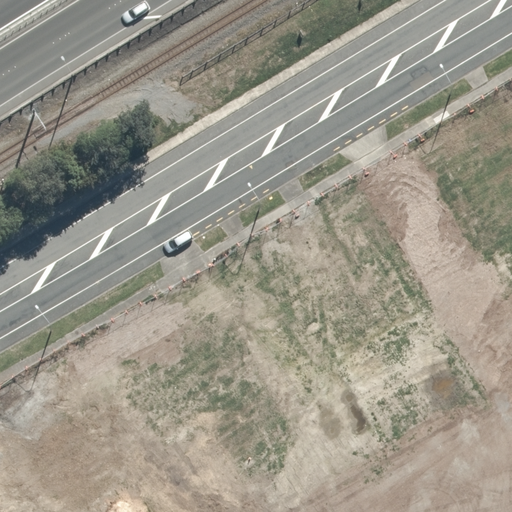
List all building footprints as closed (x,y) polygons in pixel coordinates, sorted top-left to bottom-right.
[(511,146),(463,176),(511,255),(511,146)] [(351,266),(322,221),(289,243),(318,288),(351,266)] [(217,266),(167,293),(182,321),(206,308),(223,341),(249,327),(217,266)] [(279,308),(286,320),(313,362),(402,307),(376,266),(316,304),(308,290),(279,308)] [(196,361),(166,310),(157,295),(143,304),(152,319),(121,337),(125,343),(106,355),(132,399),(196,361)] [(52,416),(8,439),(41,502),(135,452),(100,386),(78,398),(72,387),(45,402),(52,416)] [(447,432),(433,409),(405,427),(419,450),(447,432)]
